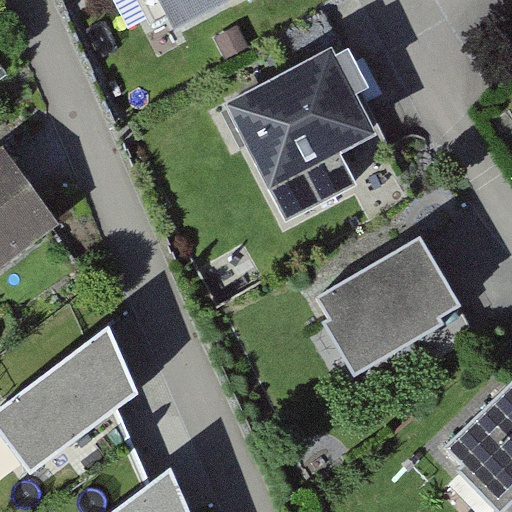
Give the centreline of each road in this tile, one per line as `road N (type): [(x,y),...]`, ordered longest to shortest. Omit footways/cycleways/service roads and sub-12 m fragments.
road 1 (residential): [(256,511),(26,0)]
road 2 (residential): [(511,209),(395,0)]
